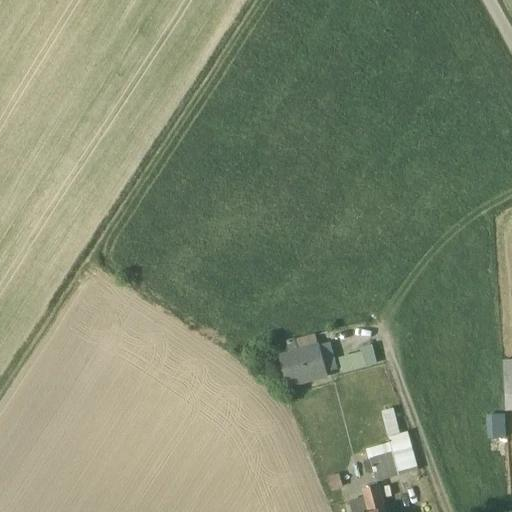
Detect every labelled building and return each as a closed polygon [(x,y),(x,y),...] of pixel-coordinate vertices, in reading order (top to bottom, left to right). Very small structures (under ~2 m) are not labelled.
[(337,371),(327,333),(316,335),(315,334),(285,342),(288,354),(278,357),(287,390),(327,380),(326,374),(337,371)] [(338,360),(341,375),(376,366),(371,347),(359,350),(360,353),(338,360)] [(501,362),(504,412),(511,411),(511,391),(510,362),(501,362)] [(392,411),(381,414),(398,477),(417,472),(407,434),(399,436),(392,411)] [(485,418),(486,441),(504,441),(503,418),(485,418)] [(387,439),(376,442),(377,448),(366,451),(368,461),(362,463),(365,475),(372,474),(375,484),(398,477),(387,439)] [(327,479),(330,492),(342,489),(338,476),(327,479)] [(349,511),(382,511),(376,488),(361,492),(362,499),(351,502),(348,505),(349,511)]
